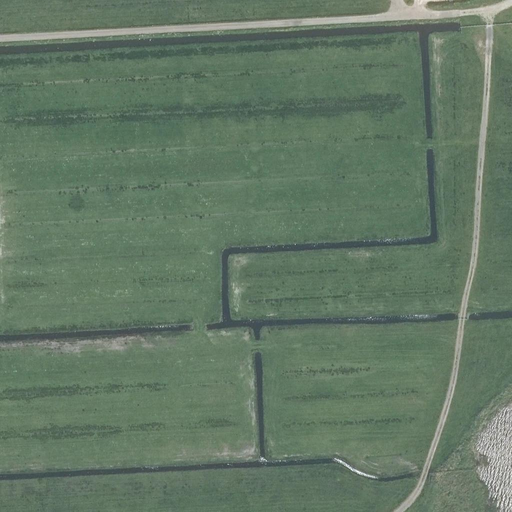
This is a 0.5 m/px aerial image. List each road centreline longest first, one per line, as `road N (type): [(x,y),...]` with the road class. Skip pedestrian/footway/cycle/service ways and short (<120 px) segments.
road 1 (track): [(398,511),(422,479),(456,362),(474,252),(488,11)]
road 2 (track): [(0,38),(488,11)]
